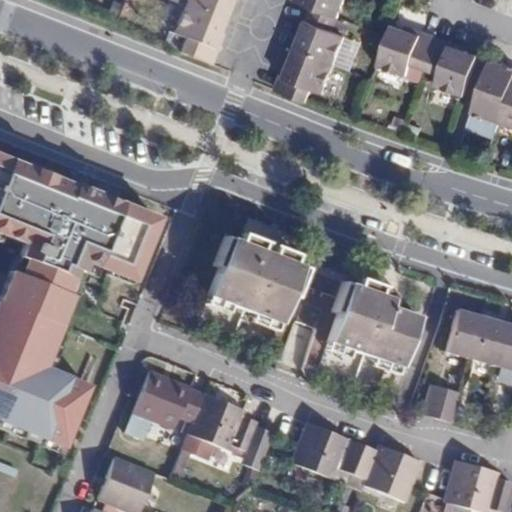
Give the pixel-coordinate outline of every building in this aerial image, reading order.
[(231,4),(232,0),(186,0),(184,6),(224,21),(231,4)] [(295,0),(312,7),(340,18),(346,0),(295,0)] [(215,43),(224,21),(184,6),(174,33),(184,37),(179,52),(208,63),(215,43)] [(302,32),(295,49),(336,65),(346,37),(334,33),(336,25),(340,18),(312,7),(302,32)] [(349,31),(336,25),(334,33),(346,37),(349,31)] [(436,41),(392,25),(377,68),(407,79),(412,67),(425,71),(436,41)] [(184,37),(174,33),(168,48),(179,52),(184,37)] [(436,88),(464,98),(479,56),(436,41),(425,71),(439,76),(436,88)] [(288,67),(279,91),(308,103),(312,91),(325,94),(336,65),(295,49),(288,67)] [(472,114),(499,124),(511,86),(511,66),(491,59),(472,114)] [(421,83),(425,71),(412,67),(407,79),(421,83)] [(511,86),(499,124),(511,129),(511,86)] [(0,155),(0,233),(24,243),(19,256),(24,258),(18,274),(10,271),(0,293),(0,301),(59,325),(71,296),(66,293),(75,270),(81,272),(85,261),(108,270),(109,267),(133,277),(157,218),(0,155)] [(261,241),(240,233),(236,243),(258,251),(261,241)] [(305,270),(293,265),(271,256),(258,251),(236,243),(224,239),(218,252),(212,267),(219,270),(216,275),(208,295),(233,305),(255,314),(278,323),(288,297),(294,300),(305,270)] [(293,265),(297,256),(275,247),(271,256),(293,265)] [(354,289),(376,297),(378,289),(357,281),(354,289)] [(374,360),(397,368),(415,317),(387,308),(390,301),(376,297),(354,289),(342,285),(332,312),(338,315),(327,343),(351,351),(374,360)] [(208,295),(204,305),(229,314),(233,305),(208,295)] [(58,325),(0,301),(0,421),(63,446),(87,387),(41,368),(58,325)] [(471,315),(456,310),(450,332),(444,351),(471,358),(482,317),(471,315)] [(275,332),(278,323),(255,314),(250,322),(275,332)] [(496,322),(482,317),(471,358),(496,365),(508,325),(496,322)] [(511,326),(508,325),(496,365),(511,369),(511,326)] [(349,358),(351,351),(327,343),(325,350),(349,358)] [(395,375),(397,368),(374,360),(371,366),(395,375)] [(161,377),(148,372),(132,413),(172,429),(177,419),(191,424),(203,394),(189,388),(168,380),(166,386),(158,383),(161,377)] [(168,380),(161,377),(158,383),(166,386),(168,380)] [(421,415),(437,419),(445,389),(430,385),(421,415)] [(437,419),(453,424),(461,393),(445,389),(437,419)] [(217,400),(203,394),(191,424),(187,435),(226,451),(229,446),(245,451),(253,429),(256,422),(241,416),(244,410),(225,403),(222,409),(215,406),(217,400)] [(225,403),(217,400),(215,406),(222,409),(225,403)] [(307,423),(298,446),(291,464),(331,480),(336,471),(349,477),(362,446),(327,432),(325,437),(318,434),(320,429),(307,423)] [(323,430),(320,429),(318,434),(325,437),(327,432),(323,430)] [(362,446),(349,477),(365,482),(361,492),(400,507),(409,485),(419,462),(405,457),(403,462),(395,459),(397,453),(379,446),(377,451),(362,446)] [(400,455),(397,453),(395,459),(403,462),(405,457),(400,455)] [(138,511),(154,475),(113,459),(106,477),(112,480),(108,489),(102,486),(97,499),(129,511),(138,511)] [(484,511),(486,509),(498,511),(501,511),(510,482),(495,478),(497,473),(477,467),(475,474),(466,471),(467,465),(455,461),(444,499),(444,502),(476,511),(484,511)] [(475,474),(477,467),(473,466),(467,465),(466,471),(475,474)] [(112,480),(106,477),(104,481),(102,486),(108,489),(112,480)]
